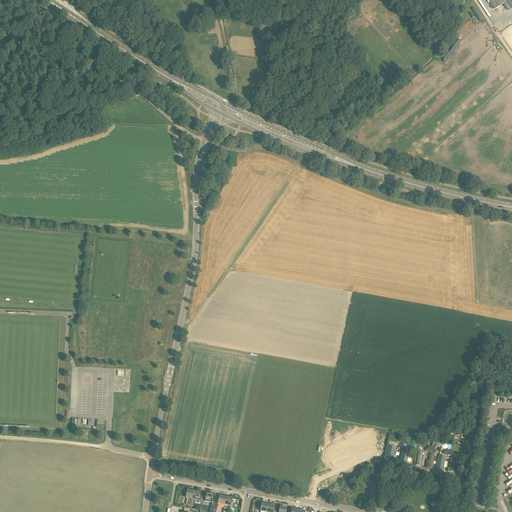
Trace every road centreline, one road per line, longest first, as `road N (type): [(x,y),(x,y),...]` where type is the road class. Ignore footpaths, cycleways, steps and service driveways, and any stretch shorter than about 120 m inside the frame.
road 1 (tertiary): [(152,457),(191,276),(197,172),(207,143)]
road 2 (secondary): [(497,204),(357,167),(223,109)]
road 3 (unclassified): [(207,143),(97,66),(0,35)]
road 4 (secondary): [(223,109),(47,0)]
road 5 (track): [(300,163),(196,313),(181,320)]
road 6 (track): [(340,179),(266,147),(239,151),(208,141)]
road 7 (residential): [(459,511),(459,481),(407,467),(392,479),(386,511)]
